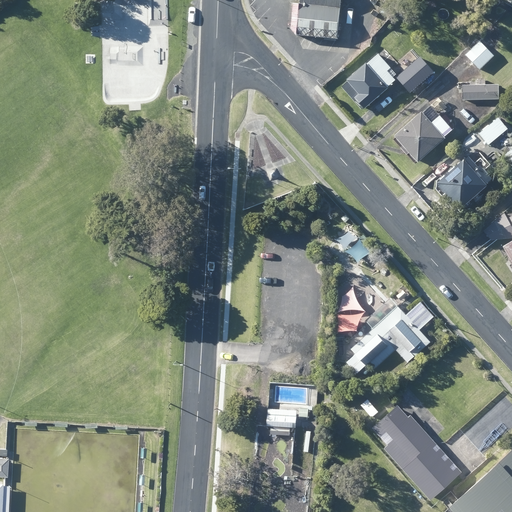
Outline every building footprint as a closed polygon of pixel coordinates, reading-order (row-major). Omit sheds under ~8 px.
[(299,0),(300,0),(299,4),(300,4),(297,34),(323,36),(336,38),(339,5),(340,0),(339,0),(299,0)] [(494,45),(507,32),(503,28),(505,27),(500,22),(499,24),(497,21),(484,34),(494,45)] [(389,52),(401,41),(389,28),(373,42),(381,52),(385,48),(389,52)] [(479,69),(494,55),(480,40),(465,54),(467,56),(463,59),(472,68),(475,71),(478,67),(479,69)] [(392,67),(379,53),(377,51),(340,85),(353,99),(361,108),(364,107),(364,108),(388,86),(395,79),(394,78),(397,75),(391,68),(392,67)] [(434,74),(421,59),(398,79),(411,94),(434,74)] [(492,84),(488,83),(486,83),(485,78),(476,78),(476,84),(462,84),(462,90),(462,99),(469,99),(499,98),(499,83),(492,84)] [(443,116),(441,114),(440,115),(431,105),(423,112),(421,110),(418,113),(394,135),(403,144),(400,147),(403,150),(406,154),(409,152),(417,161),(445,137),(444,135),(452,128),(448,122),(451,120),(445,114),(443,116)] [(489,144),(507,128),(498,117),(479,133),(489,144)] [(441,178),(437,182),(445,191),(442,194),(449,201),(451,199),(460,208),(487,184),(486,183),(492,177),(480,164),(478,165),(470,155),(465,160),(463,158),(441,178)] [(511,214),(507,217),(504,212),(484,231),(490,237),(492,239),(511,236),(511,239),(503,245),(510,257),(508,258),(511,264),(511,214)] [(406,314),(403,312),(390,298),(366,321),(373,328),(351,348),(355,353),(349,359),(346,362),(357,373),(367,363),(373,370),(395,349),(402,356),(408,350),(409,351),(413,347),(418,352),(430,341),(419,329),(421,327),(426,332),(436,322),(432,318),(434,316),(420,301),(406,314)] [(359,403),(371,416),(379,411),(367,396),(359,403)] [(403,410),(400,407),(397,404),(395,405),(372,426),(372,427),(387,444),(384,447),(429,497),(430,499),(458,475),(461,471),(440,448),(410,414),(408,416),(404,412),(403,410)] [(308,407),(299,407),(299,416),(308,416),(308,407)] [(297,409),(268,408),(267,425),(296,427),(297,409)] [(511,511),(511,450),(450,503),(449,505),(454,511),(511,511)]
